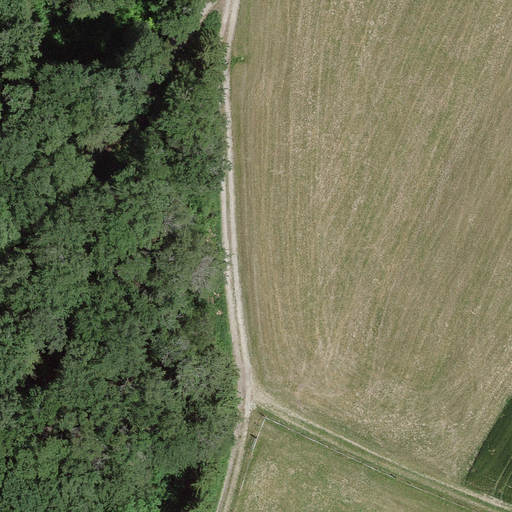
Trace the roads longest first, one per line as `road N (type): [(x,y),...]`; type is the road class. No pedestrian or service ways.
road 1 (track): [(232,0),(242,387),(505,511)]
road 2 (track): [(0,248),(112,136),(212,0)]
